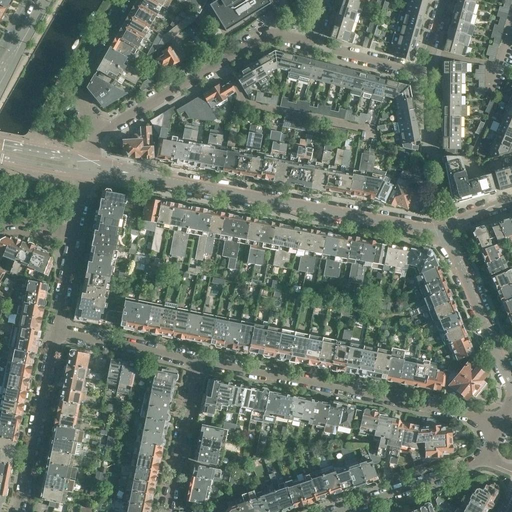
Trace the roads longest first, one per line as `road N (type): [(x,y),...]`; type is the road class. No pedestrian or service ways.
road 1 (residential): [(499,424),(198,361)]
road 2 (tertiary): [(447,232),(145,175)]
road 3 (residential): [(19,511),(57,328)]
road 4 (tertiary): [(511,383),(447,232)]
road 5 (residential): [(339,511),(490,461)]
road 6 (residential): [(171,511),(198,361)]
road 7 (residential): [(97,132),(74,85),(125,0)]
road 8 (residential): [(198,361),(57,328)]
road 9 (residential): [(97,132),(222,62)]
